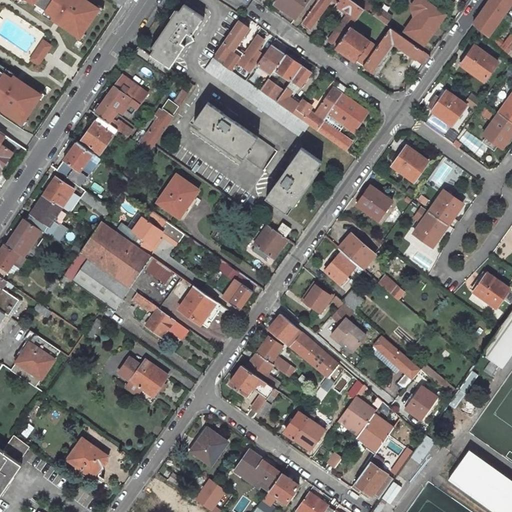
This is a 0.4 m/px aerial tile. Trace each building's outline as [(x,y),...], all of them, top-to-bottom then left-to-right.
[(30,0),(37,5),(46,10),(56,17),(57,15),(63,19),(60,24),(78,36),(79,36),(82,32),(83,33),(96,13),(97,13),(95,12),(98,8),(97,7),(86,0),(30,0)] [(308,0),(275,0),(273,2),(273,3),(283,9),(286,5),(299,14),(308,0)] [(329,0),(316,0),(316,1),(302,22),(310,28),(324,7),(329,0)] [(357,17),(363,8),(352,0),(339,0),(337,3),(349,11),(335,30),(328,40),(337,46),(344,36),(350,27),(357,17)] [(446,14),(426,0),(416,0),(412,6),(416,17),(407,29),(408,33),(424,44),(446,14)] [(511,0),(489,0),(473,24),(475,25),(488,36),(511,1),(511,0)] [(154,49),(150,55),(170,68),(186,45),(192,42),(192,36),(204,18),(184,4),(179,11),(177,9),(152,47),(154,49)] [(43,14),(46,10),(37,5),(34,9),(43,14)] [(99,5),(97,7),(98,8),(95,12),(97,13),(96,13),(99,15),(104,8),(99,5)] [(283,9),(296,18),(299,14),(286,5),(283,9)] [(380,7),(374,16),(386,24),(392,16),(380,7)] [(250,28),(239,20),(214,57),(232,70),(237,63),(238,62),(241,57),(233,51),(250,28)] [(377,46),(350,27),(344,36),(337,46),(336,47),(363,66),(377,46)] [(423,50),(391,27),(377,46),(363,66),(374,73),(395,44),(417,59),(416,60),(423,65),(430,55),(423,50)] [(86,35),(83,33),(82,32),(79,36),(78,36),(76,38),(82,41),(86,35)] [(511,33),(502,45),(494,38),(492,40),(511,56),(511,33)] [(257,50),(264,39),(257,34),(244,53),(241,57),(238,62),(252,72),(255,67),(258,63),(264,55),(257,50)] [(44,41),(41,45),(48,50),(50,47),(51,46),(44,41)] [(264,55),(258,63),(272,73),(276,68),(284,57),(278,53),(280,50),(272,43),(264,55)] [(48,50),(41,45),(34,55),(41,60),(48,50)] [(498,62),(474,45),(461,64),(484,80),(498,62)] [(302,65),(286,54),(284,57),(276,68),(292,80),(302,65)] [(41,60),(34,55),(31,59),(38,64),(41,60)] [(232,70),(214,57),(204,70),(301,136),(310,125),(293,113),(277,101),(260,90),(246,80),(232,70)] [(311,72),(302,65),(292,80),(285,89),(277,101),(293,113),(299,104),(289,97),(298,84),(301,86),(311,72)] [(0,107),(20,121),(21,122),(24,118),(26,119),(39,99),(38,98),(41,94),(39,93),(22,81),(18,85),(12,82),(14,79),(4,72),(0,69),(0,107)] [(99,103),(93,112),(127,136),(132,130),(114,117),(119,110),(124,113),(127,109),(133,113),(148,93),(123,75),(101,105),(99,103)] [(285,89),(269,78),(260,90),(277,101),(285,89)] [(346,87),(339,82),(334,88),(333,88),(322,103),(331,109),(342,94),(346,87)] [(467,105),(446,90),(432,110),(453,125),(467,105)] [(41,91),(39,93),(41,94),(38,98),(39,99),(42,101),(46,94),(41,91)] [(368,112),(342,94),(331,109),(324,119),(316,130),(349,153),(356,144),(347,138),(352,130),(354,132),(368,112)] [(511,95),(500,112),(511,121),(511,95)] [(149,151),(184,100),(177,96),(173,102),(169,99),(162,109),(160,108),(155,116),(156,116),(138,143),(149,151)] [(313,105),(303,98),(299,104),(293,113),(310,125),(316,130),(324,119),(315,113),(310,109),(313,105)] [(224,113),(208,102),(194,122),(201,127),(199,129),(236,155),(238,153),(261,169),(275,148),(234,120),(238,115),(227,107),(224,113)] [(322,103),(315,113),(324,119),(331,109),(322,103)] [(511,121),(500,112),(484,134),(502,147),(511,134),(511,121)] [(98,116),(82,140),(100,153),(113,133),(124,141),(127,136),(98,116)] [(28,121),(26,119),(24,118),(21,122),(20,121),(19,124),(24,127),(28,121)] [(0,173),(0,170),(13,152),(0,143),(5,136),(0,131),(0,184),(2,185),(7,178),(0,173)] [(93,153),(77,142),(64,160),(80,171),(84,166),(93,153)] [(428,161),(407,146),(393,165),(414,181),(428,161)] [(322,161),(302,147),(285,171),(280,167),(272,178),(277,182),(266,197),(286,211),(291,204),(294,206),(320,170),(317,168),(322,161)] [(64,160),(57,170),(80,187),(92,171),(84,166),(80,171),(64,160)] [(177,174),(157,202),(180,217),(199,190),(177,174)] [(56,176),(44,195),(62,207),(73,191),(75,189),(56,176)] [(392,201),(370,185),(357,204),(379,220),(392,201)] [(81,197),(105,215),(110,208),(85,190),(81,197)] [(463,203),(444,190),(430,211),(448,225),(453,217),(463,203)] [(73,191),(62,207),(70,213),(81,197),(73,191)] [(62,207),(44,195),(32,213),(50,225),(62,207)] [(448,225),(430,211),(423,206),(415,217),(422,222),(414,233),(433,246),(443,231),(448,225)] [(32,213),(27,220),(41,229),(53,237),(58,231),(50,225),(32,213)] [(130,240),(140,247),(151,255),(156,248),(154,246),(158,240),(163,232),(179,243),(185,234),(165,220),(159,228),(159,229),(143,217),(132,232),(128,228),(123,235),(130,240)] [(27,220),(25,218),(19,227),(13,237),(7,245),(19,254),(23,256),(41,229),(27,220)] [(96,229),(80,252),(131,288),(152,256),(151,255),(140,247),(130,240),(123,235),(102,220),(96,229)] [(277,231),(285,237),(291,228),(283,222),(277,231)] [(268,225),(254,244),(256,245),(253,250),(264,258),(268,253),(274,258),(288,239),(285,237),(277,231),(268,225)] [(376,254),(352,233),(339,248),(342,251),(357,264),(363,269),(376,254)] [(7,245),(4,244),(0,250),(0,263),(9,270),(15,261),(19,254),(7,245)] [(357,264),(342,251),(325,270),(340,284),(357,264)] [(78,254),(64,275),(105,303),(115,310),(131,288),(80,252),(78,254)] [(19,254),(15,261),(22,266),(27,258),(23,256),(19,254)] [(153,259),(144,272),(164,284),(172,271),(153,259)] [(0,263),(0,276),(4,279),(9,270),(0,263)] [(241,273),(228,264),(222,273),(235,281),(241,273)] [(230,302),(240,309),(258,285),(241,273),(235,281),(230,287),(225,295),(223,298),(226,299),(229,301),(230,302)] [(510,288),(487,273),(474,291),(496,307),(510,288)] [(405,292),(386,275),(379,283),(398,300),(405,292)] [(16,297),(2,288),(7,281),(4,279),(0,276),(0,309),(6,313),(9,315),(12,310),(19,300),(16,297)] [(333,295),(315,282),(302,300),(321,312),(333,295)] [(223,306),(195,286),(179,308),(201,324),(206,317),(212,321),(223,306)] [(364,300),(352,290),(343,301),(344,302),(353,310),(355,311),(364,300)] [(15,311),(23,300),(17,296),(16,297),(19,300),(12,310),(15,311)] [(340,324),(331,335),(337,340),(340,338),(353,349),(366,334),(346,318),(353,310),(344,302),(332,316),(340,324)] [(36,308),(48,316),(52,311),(39,303),(36,308)] [(189,330),(158,308),(146,325),(162,337),(168,329),(182,339),(189,330)] [(511,353),(511,310),(499,328),(482,353),(502,368),(511,353)] [(340,364),(281,314),(277,319),(269,329),(329,378),(340,364)] [(60,350),(36,334),(17,362),(41,378),(55,359),(54,358),(60,350)] [(421,369),(382,335),(374,345),(400,368),(404,364),(410,369),(398,382),(405,388),(416,374),(421,369)] [(283,346),(268,336),(257,353),(270,362),(289,376),(295,368),(282,360),(282,361),(275,357),(283,346)] [(270,362),(257,353),(246,367),(265,381),(267,378),(262,374),(270,362)] [(146,359),(131,380),(154,396),(168,375),(146,359)] [(17,362),(12,370),(35,386),(41,378),(17,362)] [(456,390),(425,364),(421,369),(427,374),(452,396),(456,390)] [(246,367),(242,365),(230,382),(247,394),(252,386),(262,393),(247,414),(253,418),(257,412),(275,388),(265,381),(246,367)] [(427,374),(421,369),(416,374),(422,379),(427,374)] [(154,396),(131,380),(126,387),(149,403),(154,396)] [(359,392),(364,385),(358,380),(348,393),(354,398),(356,396),(359,392)] [(437,397),(422,386),(406,408),(421,419),(437,397)] [(279,391),(275,388),(257,412),(263,417),(272,405),(270,403),(279,391)] [(321,402),(327,393),(321,388),(315,397),(320,402),(321,402)] [(361,432),(374,414),(375,413),(377,410),(356,396),(354,398),(341,417),(361,432)] [(295,438),(312,414),(297,404),(294,408),(299,412),(285,432),(295,438)] [(316,415),(313,413),(312,414),(295,438),(311,450),(325,429),(312,420),(316,415)] [(394,428),(374,414),(361,432),(357,437),(368,445),(366,448),(375,454),(394,428)] [(228,442),(208,427),(192,450),(211,465),(228,442)] [(14,435),(14,434),(3,450),(19,462),(30,446),(14,435)] [(435,441),(425,434),(423,437),(409,456),(419,463),(435,441)] [(82,437),(67,458),(93,477),(108,456),(82,437)] [(511,511),(511,478),(468,447),(447,476),(496,511),(511,511)] [(0,448),(0,495),(22,464),(19,462),(3,450),(0,448)] [(282,473),(251,450),(238,467),(270,490),(282,473)] [(342,458),(335,453),(329,462),(335,467),(342,458)] [(392,480),(377,469),(382,461),(375,455),(356,481),(352,486),(358,490),(362,485),(373,493),(374,491),(381,496),(392,480)] [(183,481),(172,473),(167,480),(178,488),(183,481)] [(299,485),(282,473),(270,490),(287,502),(299,485)] [(212,480),(211,479),(196,500),(211,510),(213,511),(220,511),(222,510),(215,506),(226,490),(212,480)] [(382,495),(389,501),(399,489),(393,483),(382,495)] [(333,511),(335,510),(309,491),(296,510),(299,511),(333,511)] [(176,496),(168,511),(198,511),(200,509),(176,496)] [(272,511),(276,508),(263,499),(258,507),(265,511),(272,511)]
